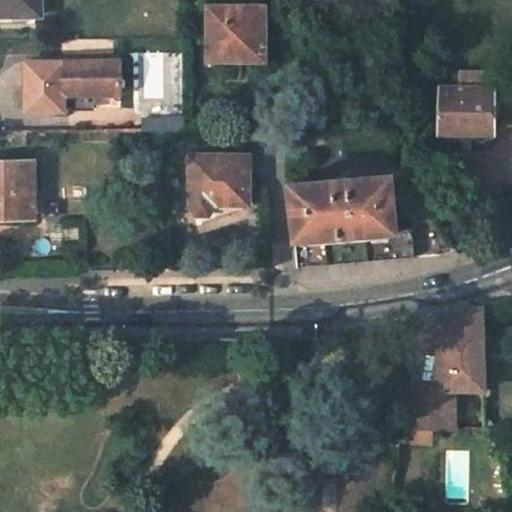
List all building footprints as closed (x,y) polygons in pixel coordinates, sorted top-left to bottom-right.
[(0,0),(0,14),(35,14),(35,0),(0,0)] [(263,61),(262,8),(207,8),(207,61),(263,61)] [(117,64),(26,63),(24,109),(60,110),(60,96),(117,97),(117,64)] [(490,135),(492,75),(448,73),(446,91),(441,90),(439,133),(490,135)] [(147,130),(147,120),(101,120),(101,130),(147,130)] [(246,155),(189,156),(188,198),(196,214),(205,215),(212,199),(246,199),(246,155)] [(0,214),(31,215),(32,161),(0,160),(0,214)] [(397,230),(391,177),(288,183),(297,268),(340,265),(416,258),(412,230),(397,230)] [(419,324),(403,431),(405,446),(433,447),(433,431),(470,431),(471,392),(483,391),(478,308),(458,311),(448,314),(431,319),(419,324)]
